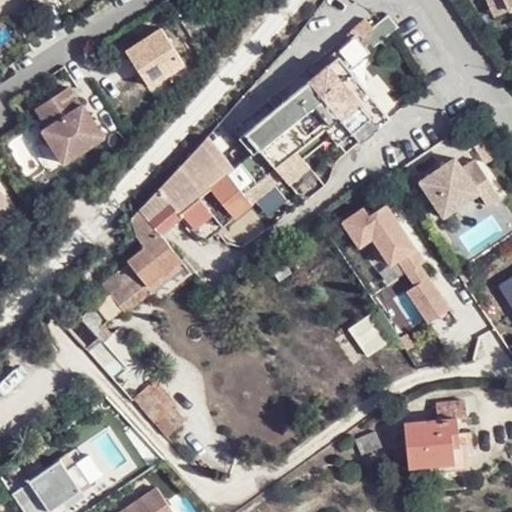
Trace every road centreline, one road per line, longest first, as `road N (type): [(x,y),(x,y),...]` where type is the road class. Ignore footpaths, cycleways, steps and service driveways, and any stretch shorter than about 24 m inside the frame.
road 1 (residential): [(511,374),(419,378),(243,492),(222,495),(184,475),(58,337),(55,312),(105,255),(97,221),(83,210),(66,211),(0,258)]
road 2 (residential): [(0,94),(141,0)]
road 3 (residential): [(436,0),(511,123)]
